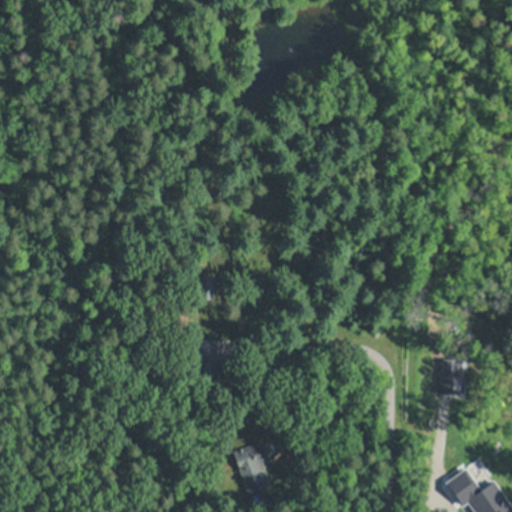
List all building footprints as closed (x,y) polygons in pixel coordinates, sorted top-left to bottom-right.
[(214,276),(214,299),(200,298),(201,276),(214,276)] [(197,302),(196,345),(182,345),(183,302),(197,302)] [(462,394),(463,360),(439,359),(437,393),(462,394)] [(223,361),(224,377),(218,377),(219,394),(196,395),(195,372),(192,372),(191,364),(194,363),(223,361)] [(491,440),(479,471),(461,464),(467,448),(463,447),(469,431),(491,440)] [(271,485),(249,493),(233,451),(262,440),(270,460),(263,463),(271,485)] [(511,485),(511,510),(477,484),(489,467),(511,485)] [(477,489),(464,468),(443,482),(458,506),(465,502),(471,511),(511,511),(491,480),(477,489)]
